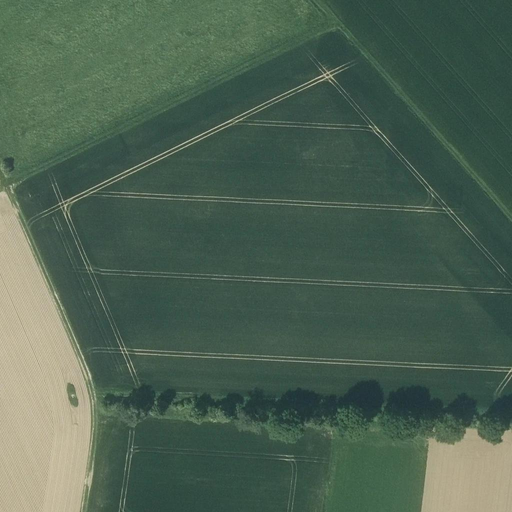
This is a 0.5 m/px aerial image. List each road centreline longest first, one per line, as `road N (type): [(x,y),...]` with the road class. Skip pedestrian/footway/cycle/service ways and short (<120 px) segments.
road 1 (track): [(511,413),(96,394)]
road 2 (track): [(10,194),(340,31)]
road 3 (track): [(10,194),(96,394),(86,511)]
road 4 (track): [(340,31),(511,224)]
